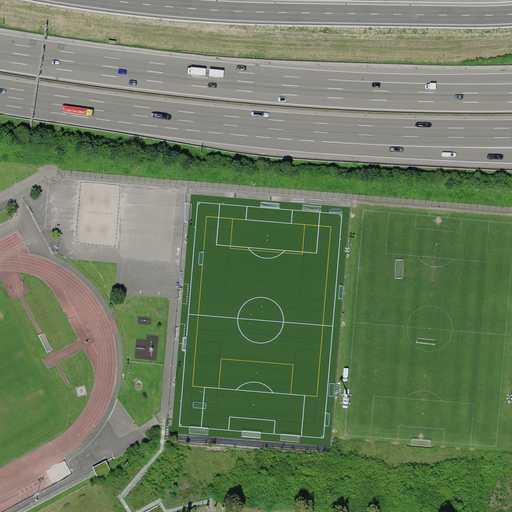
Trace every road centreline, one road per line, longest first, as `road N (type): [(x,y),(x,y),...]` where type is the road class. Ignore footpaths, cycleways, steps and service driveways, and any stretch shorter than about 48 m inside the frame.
road 1 (primary): [(110,0),(511,14)]
road 2 (motorway): [(145,111),(339,140),(511,152)]
road 3 (motorway): [(145,111),(365,130),(511,132)]
road 4 (motorway): [(325,88),(0,49)]
road 5 (motorway): [(511,80),(325,88)]
road 6 (motorway): [(511,93),(325,88)]
road 7 (motorway): [(0,90),(145,111)]
